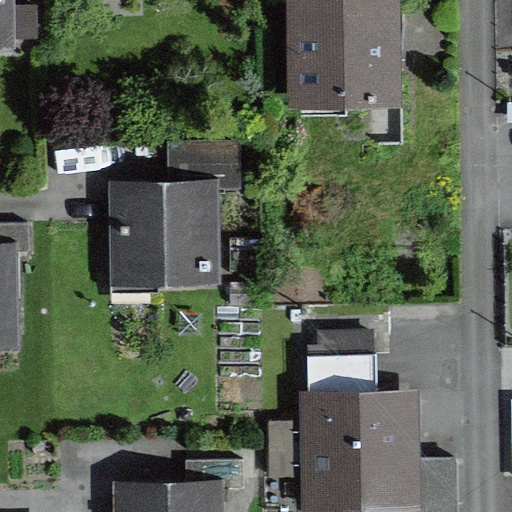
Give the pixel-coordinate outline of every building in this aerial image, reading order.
[(12,0),(0,0),(0,43),(15,43),(12,0)] [(408,0),(301,0),(306,103),(412,99),(408,0)] [(220,184),(116,187),(120,290),(223,287),(220,184)] [(24,244),(0,245),(0,355),(29,355),(24,244)] [(411,387),(301,391),(305,501),(415,498),(411,387)] [(235,461),(191,462),(192,485),(235,485),(235,461)] [(224,511),(223,487),(119,491),(119,511),(224,511)]
